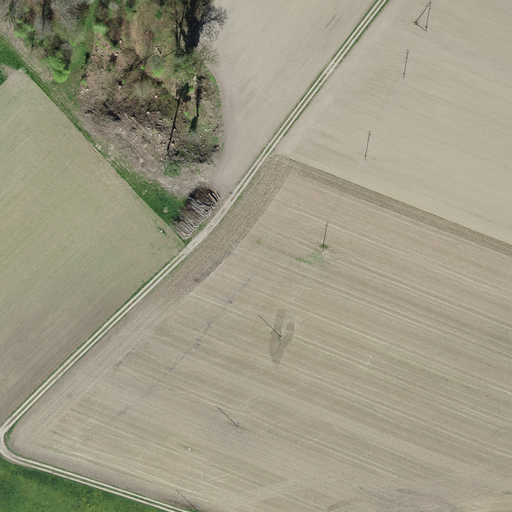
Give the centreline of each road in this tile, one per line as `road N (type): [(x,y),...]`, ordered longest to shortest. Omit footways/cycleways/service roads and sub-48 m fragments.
road 1 (track): [(0,431),(211,225),(383,0)]
road 2 (track): [(0,445),(17,459),(180,511)]
